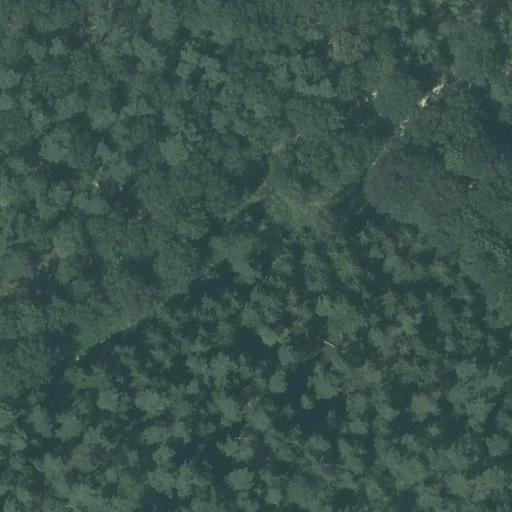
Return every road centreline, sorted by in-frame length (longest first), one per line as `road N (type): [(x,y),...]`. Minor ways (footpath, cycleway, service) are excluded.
road 1 (track): [(511,76),(439,92),(386,115),(511,257)]
road 2 (track): [(298,0),(386,115),(349,131)]
road 3 (track): [(349,131),(252,0)]
road 4 (track): [(511,332),(408,213)]
road 5 (track): [(408,213),(470,160),(511,144)]
